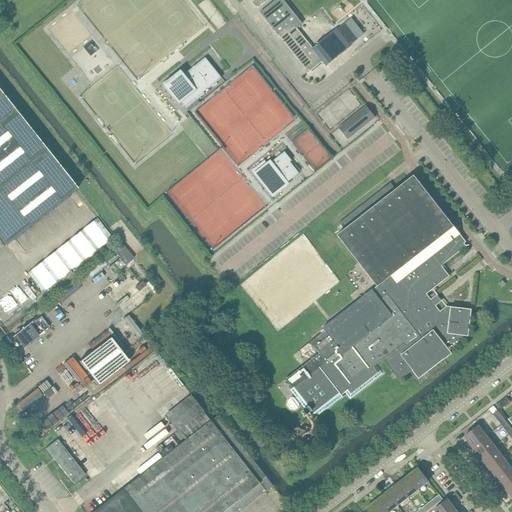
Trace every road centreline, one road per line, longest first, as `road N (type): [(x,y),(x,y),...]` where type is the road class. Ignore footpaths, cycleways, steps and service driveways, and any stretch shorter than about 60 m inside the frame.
road 1 (residential): [(511,250),(359,60)]
road 2 (tertiary): [(317,511),(420,431)]
